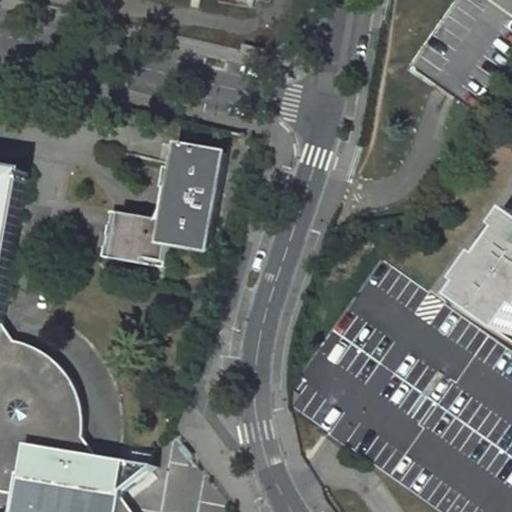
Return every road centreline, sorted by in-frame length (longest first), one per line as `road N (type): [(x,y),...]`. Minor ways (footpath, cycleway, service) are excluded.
road 1 (residential): [(292,511),(263,450),(256,354),(330,102)]
road 2 (residential): [(0,30),(330,102)]
